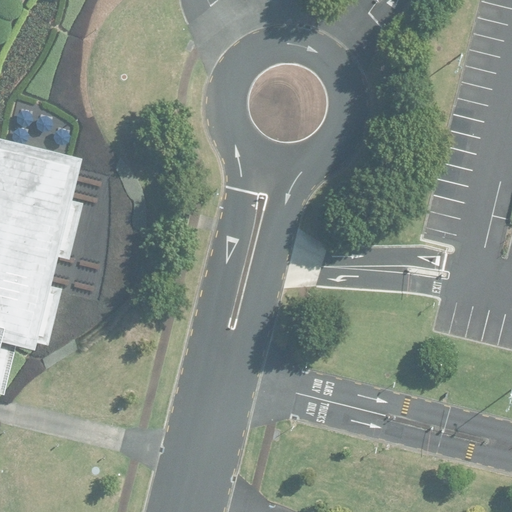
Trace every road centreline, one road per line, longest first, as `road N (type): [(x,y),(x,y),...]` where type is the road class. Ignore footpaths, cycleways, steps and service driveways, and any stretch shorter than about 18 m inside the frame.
road 1 (unclassified): [(274,163),(241,139),(229,99),(245,61),(262,48),(300,41),(334,56),(355,99),(340,144),(298,166)]
road 2 (unclassified): [(274,163),(181,511)]
